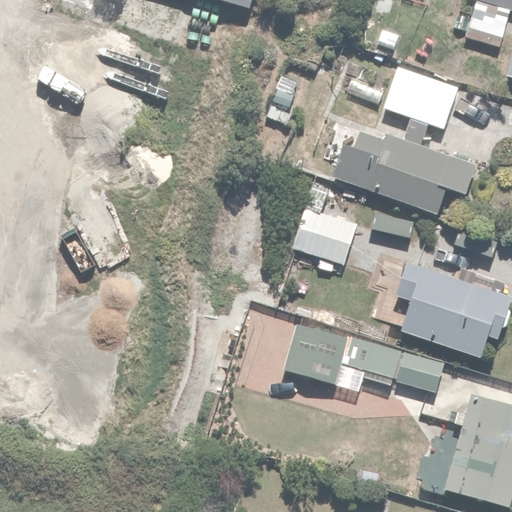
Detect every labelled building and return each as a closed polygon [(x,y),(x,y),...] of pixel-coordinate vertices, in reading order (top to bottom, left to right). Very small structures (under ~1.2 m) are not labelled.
[(263,0),(206,0),(259,15),(263,0)] [(511,0),(472,0),(464,37),(502,45),(510,7),(511,7),(511,0)] [(463,70),(400,49),(382,106),(445,126),(463,70)] [(426,123),(409,117),(402,137),(364,123),(356,146),(341,141),(329,176),(439,213),(448,187),(462,192),(474,160),(419,141),(426,123)] [(360,220),(304,206),(294,247),(350,261),(360,220)] [(511,305),(511,296),(406,258),(395,294),(408,299),(398,327),(481,357),(490,332),(501,336),(511,305)] [(434,390),(442,357),(295,319),(282,369),(359,389),(364,372),(434,390)] [(507,503),(511,480),(511,403),(470,394),(467,406),(456,404),(452,421),(460,423),(451,460),(428,455),(423,474),(445,479),(443,488),(507,503)]
